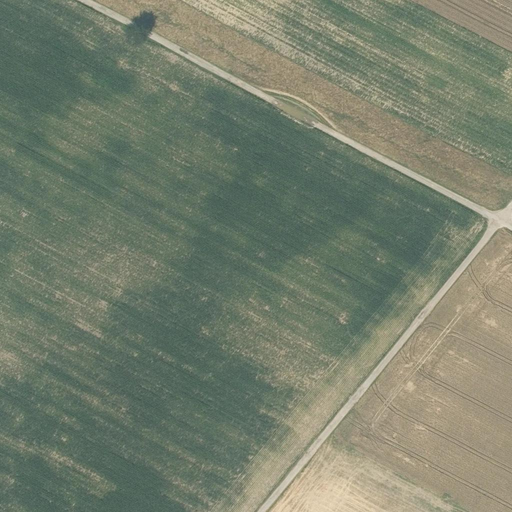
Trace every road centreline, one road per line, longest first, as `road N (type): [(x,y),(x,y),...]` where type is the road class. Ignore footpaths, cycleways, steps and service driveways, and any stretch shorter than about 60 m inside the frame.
road 1 (track): [(511,226),(82,0)]
road 2 (track): [(511,206),(262,511)]
